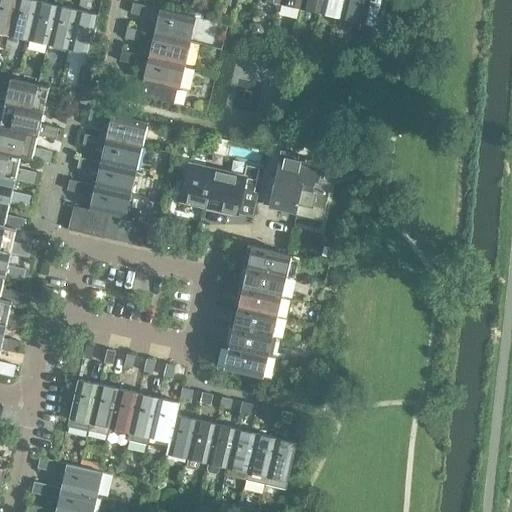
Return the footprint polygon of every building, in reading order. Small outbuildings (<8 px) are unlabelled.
[(0,0),(0,32),(8,35),(15,0),(0,0)] [(28,39),(37,0),(36,0),(15,0),(8,35),(28,39)] [(49,44),(58,5),(37,0),(28,39),(49,44)] [(300,8),(302,0),(281,0),(280,4),(300,8)] [(320,13),(323,0),(302,0),(300,8),(320,13)] [(340,18),(344,0),(323,0),(320,13),(340,18)] [(360,22),(365,0),(344,0),(340,18),(360,22)] [(387,0),(365,0),(360,22),(381,27),(387,0)] [(144,16),(147,6),(133,3),(131,13),(144,16)] [(69,49),(78,10),(58,5),(49,44),(69,49)] [(196,17),(160,9),(155,33),(191,42),(196,17)] [(98,15),(78,10),(69,49),(89,53),(98,15)] [(254,22),(251,36),(263,38),(266,25),(254,22)] [(141,30),(128,27),(125,38),(139,41),(141,30)] [(276,27),(273,41),(292,45),(295,31),(276,27)] [(185,65),(191,42),(155,33),(149,57),(185,65)] [(136,54),(122,50),(120,61),(133,64),(136,54)] [(179,90),(185,65),(149,57),(144,80),(142,80),(138,96),(174,104),(177,89),(179,90)] [(11,78),(6,102),(44,111),(61,115),(64,104),(46,100),(50,87),(11,78)] [(41,126),(44,111),(6,102),(0,126),(38,135),(56,139),(58,128),(47,125),(46,127),(41,126)] [(148,122),(91,109),(89,119),(109,124),(106,138),(142,146),(148,122)] [(35,149),(38,135),(0,126),(0,127),(0,150),(33,158),(50,162),(53,151),(41,149),(41,151),(35,149)] [(288,132),(285,144),(302,147),(304,136),(288,132)] [(137,170),(142,146),(106,138),(85,133),(83,144),(104,149),(101,162),(137,170)] [(33,159),(33,158),(0,150),(0,175),(16,179),(34,183),(36,172),(24,169),(24,171),(18,170),(21,157),(33,159)] [(314,210),(324,213),(334,171),(319,168),(320,162),(306,159),(304,164),(297,163),(299,154),(281,150),(277,167),(281,168),(278,179),(269,176),(262,203),(283,208),(283,203),(295,206),(294,214),(312,218),(314,210)] [(131,194),(137,170),(101,162),(80,157),(77,167),(98,172),(95,185),(131,194)] [(235,218),(237,213),(242,189),(254,192),(260,168),(246,165),(244,177),(190,164),(181,205),(235,218)] [(13,193),(16,179),(0,175),(0,199),(11,202),(28,206),(31,195),(19,192),(19,194),(13,193)] [(85,194),(88,183),(75,180),(72,191),(85,194)] [(126,218),(131,194),(95,185),(90,209),(98,211),(110,214),(122,217),(126,218)] [(7,216),(11,202),(0,199),(0,223),(17,228),(23,230),(25,219),(14,216),(13,218),(7,216)] [(81,232),(86,208),(74,206),(69,229),(81,232)] [(98,211),(90,209),(86,208),(81,232),(93,235),(98,211)] [(105,238),(110,214),(98,211),(93,235),(105,238)] [(116,240),(122,217),(110,214),(105,238),(116,240)] [(133,219),(126,218),(122,217),(116,240),(128,243),(133,219)] [(140,246),(145,222),(133,219),(128,243),(140,246)] [(157,225),(145,222),(140,246),(152,249),(157,225)] [(13,243),(17,228),(0,223),(0,249),(12,252),(29,256),(31,245),(19,243),(19,245),(13,243)] [(248,245),(243,265),(294,277),(299,259),(300,257),(248,245)] [(323,246),(321,256),(330,258),(332,248),(323,246)] [(8,267),(12,252),(0,249),(0,274),(6,276),(23,280),(26,269),(14,266),(13,268),(8,267)] [(289,298),(294,278),(294,277),(243,265),(238,286),(289,298)] [(3,290),(6,276),(0,274),(0,299),(12,302),(18,303),(20,292),(9,289),(8,292),(3,290)] [(285,317),(289,298),(238,286),(234,306),(277,316),(285,317)] [(9,316),(12,302),(0,299),(0,323),(7,325),(24,329),(27,318),(15,315),(15,318),(9,316)] [(277,316),(234,306),(229,326),(273,336),(280,338),(285,317),(277,316)] [(4,340),(7,325),(0,323),(0,348),(2,349),(19,353),(21,342),(10,339),(9,341),(4,340)] [(280,338),(273,336),(229,326),(224,346),(268,356),(276,358),(280,338)] [(95,346),(92,345),(86,344),(83,357),(93,359),(95,346)] [(276,358),(268,356),(224,346),(220,366),(271,378),(276,358)] [(0,363),(0,355),(2,349),(0,348),(0,373),(14,376),(16,365),(4,362),(4,364),(0,363)] [(113,364),(116,351),(108,349),(105,362),(113,364)] [(136,356),(127,353),(124,367),(133,368),(136,356)] [(156,360),(147,358),(144,371),(153,373),(156,360)] [(176,365),(167,363),(164,376),(173,378),(176,365)] [(88,430),(99,383),(78,379),(67,426),(88,430)] [(110,427),(119,388),(99,383),(88,430),(108,435),(110,427)] [(193,390),(183,387),(181,397),(191,400),(193,390)] [(130,432),(139,393),(119,388),(110,427),(130,432)] [(211,404),(213,394),(203,392),(201,402),(211,404)] [(150,437),(159,398),(139,393),(130,432),(150,437)] [(233,399),(223,396),(220,407),(231,409),(233,399)] [(170,441),(178,402),(159,398),(150,437),(170,441)] [(253,403),(243,401),(240,411),(250,413),(253,403)] [(187,458),(196,419),(177,414),(180,403),(178,402),(170,441),(167,453),(187,458)] [(273,408),(263,405),(260,416),(270,418),(273,408)] [(292,413),(283,410),(280,420),(290,423),(292,413)] [(207,462),(216,423),(196,419),(187,458),(189,458),(187,464),(189,467),(195,469),(198,467),(199,460),(207,462)] [(227,467),(236,428),(216,423),(207,462),(209,463),(207,469),(209,472),(215,473),(218,471),(220,465),(227,467)] [(247,472),(256,433),(236,428),(227,467),(229,467),(227,474),(229,476),(235,478),(238,476),(240,470),(247,472)] [(265,484),(276,437),(256,433),(247,472),(245,479),(265,484)] [(297,442),(276,437),(265,484),(286,489),(297,442)] [(65,474),(62,487),(98,496),(104,472),(41,457),(38,467),(65,474)] [(61,511),(94,511),(98,496),(62,487),(62,488),(35,481),(33,492),(59,498),(56,511),(61,511)]
